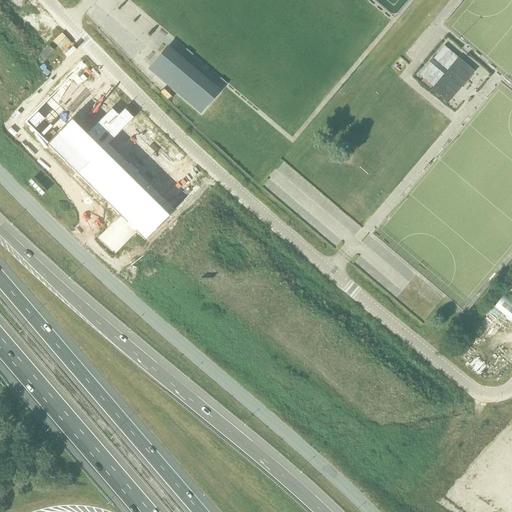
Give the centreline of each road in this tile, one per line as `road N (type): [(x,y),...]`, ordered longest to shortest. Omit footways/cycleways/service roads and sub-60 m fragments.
road 1 (unclassified): [(511,387),(493,395),(472,388),(351,289),(166,124),(48,0)]
road 2 (unclassified): [(0,173),(370,511)]
road 3 (motorway): [(322,511),(0,228)]
road 4 (motorway): [(203,511),(0,275)]
road 5 (motorway): [(0,340),(146,511)]
